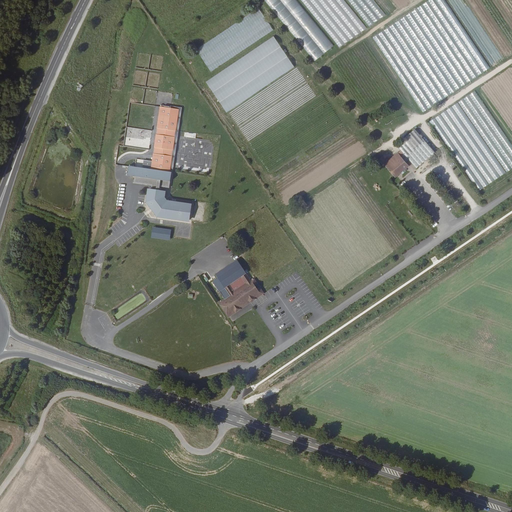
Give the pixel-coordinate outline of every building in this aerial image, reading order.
[(295,0),(263,0),(315,61),(334,46),(295,0)] [(300,0),(340,48),(367,28),(343,0),(300,0)] [(373,0),(347,0),(369,27),(386,15),(373,0)] [(444,0),(429,0),(373,37),(423,112),(490,68),(444,0)] [(211,72),(274,30),(258,7),(196,50),(211,72)] [(294,67),(274,37),(206,82),(226,113),(294,67)] [(511,144),(475,92),(430,122),(479,191),(511,168),(511,144)] [(172,170),(179,110),(160,107),(154,168),(161,169),(161,172),(130,169),(129,178),(137,179),(136,186),(153,187),(153,191),(151,191),(150,203),(149,204),(160,218),(161,217),(193,219),(194,204),(169,201),(167,198),(167,192),(161,191),(161,188),(171,189),(173,173),(169,173),(169,170),(172,170)] [(415,129),(396,143),(403,151),(414,166),(415,167),(434,153),(415,129)] [(208,169),(214,143),(187,137),(183,154),(188,155),(186,164),(208,169)] [(413,167),(414,166),(403,151),(399,154),(396,152),(385,161),(387,164),(388,163),(399,176),(402,173),(404,176),(407,173),(405,171),(412,166),(413,167)] [(170,240),(171,229),(152,227),(151,238),(170,240)] [(252,279),(249,282),(244,274),(223,288),(228,296),(218,303),(227,316),(261,293),(257,287),(254,289),(252,286),(255,284),(252,279)]
